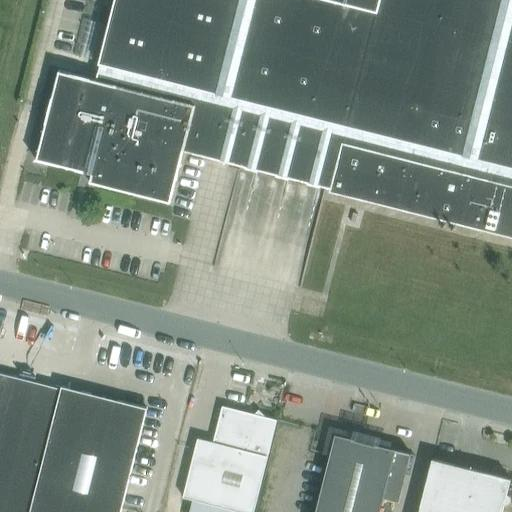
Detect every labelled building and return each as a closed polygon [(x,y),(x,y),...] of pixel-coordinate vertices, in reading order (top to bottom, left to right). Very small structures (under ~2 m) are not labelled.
[(58,70),(48,110),(36,159),(91,173),(89,182),(170,202),(183,151),(329,187),(329,191),(511,237),(511,0),(114,0),(95,79),(58,70)] [(0,511),(120,511),(147,408),(61,386),(61,388),(0,372),(0,511)] [(242,511),(253,511),(276,420),(266,417),(258,410),(254,414),(222,406),(213,442),(197,438),(183,497),(242,511)] [(398,502),(410,453),(335,434),(314,511),(378,511),(382,498),(398,502)] [(507,494),(507,493),(510,479),(432,459),(418,511),(501,511),(504,504),(505,504),(506,504),(507,504),(508,503),(509,502),(510,501),(510,500),(510,499),(510,498),(510,497),(510,496),(509,495),(508,494),(507,494)]
